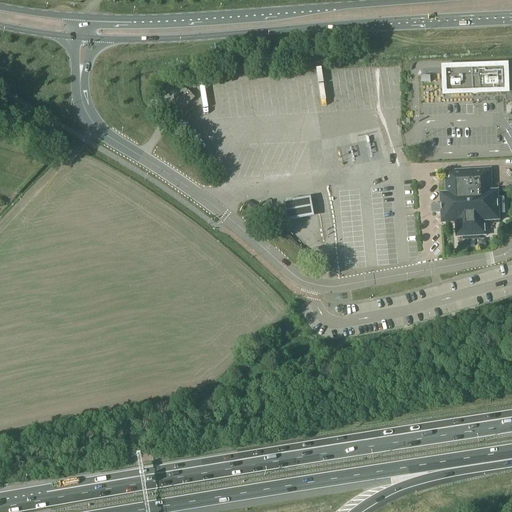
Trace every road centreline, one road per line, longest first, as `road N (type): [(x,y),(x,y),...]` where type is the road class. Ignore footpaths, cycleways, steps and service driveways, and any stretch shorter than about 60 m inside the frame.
road 1 (residential): [(511,249),(328,287),(299,281),(224,216),(99,130),(83,103),(82,36)]
road 2 (motorway): [(511,414),(96,480),(47,499)]
road 3 (motorway): [(511,425),(47,499)]
road 4 (secondary): [(82,36),(511,13)]
road 5 (motorway): [(128,511),(511,451)]
road 6 (secondary): [(413,0),(208,17),(86,17)]
road 7 (motorway): [(355,511),(420,480),(511,463)]
